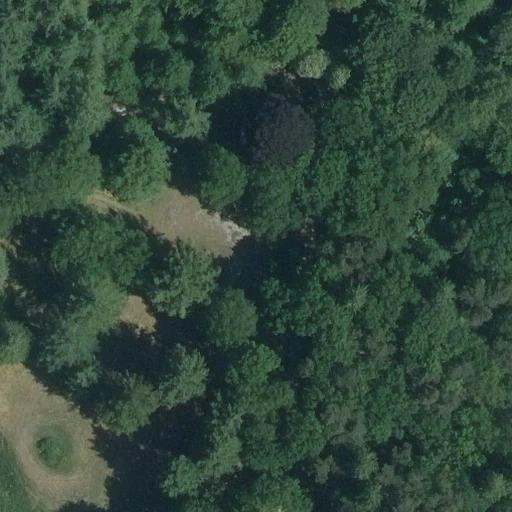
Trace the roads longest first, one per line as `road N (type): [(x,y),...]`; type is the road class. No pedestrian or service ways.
road 1 (track): [(329,31),(0,173)]
road 2 (unclassified): [(268,0),(511,127)]
